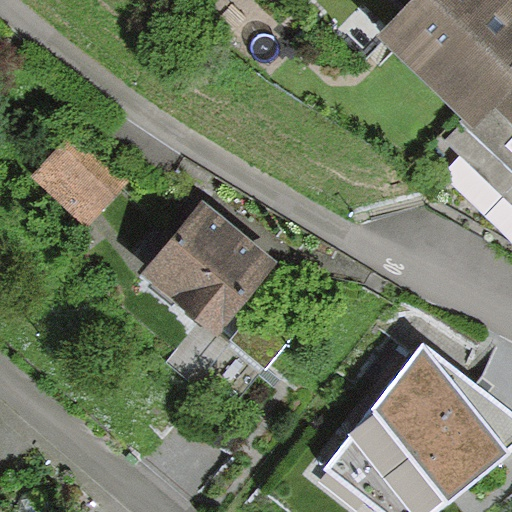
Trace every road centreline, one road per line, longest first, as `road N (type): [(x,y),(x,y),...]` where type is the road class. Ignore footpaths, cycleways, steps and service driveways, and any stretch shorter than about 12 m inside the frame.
road 1 (residential): [(511,326),(338,237),(157,126),(0,8)]
road 2 (residential): [(0,369),(173,511)]
